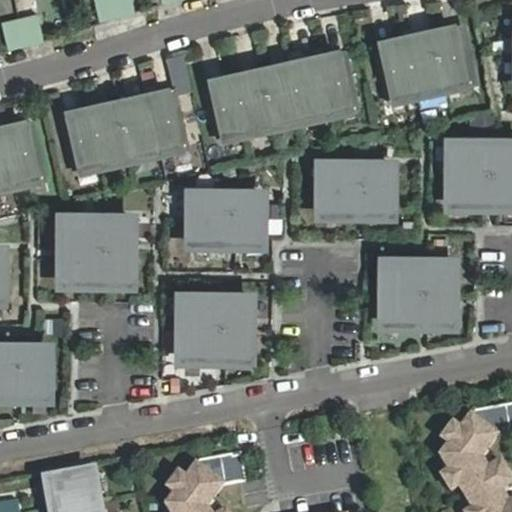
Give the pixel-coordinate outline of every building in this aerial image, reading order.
[(118,17),(114,0),(95,0),(100,21),(118,17)] [(135,13),(132,0),(114,0),(118,17),(135,13)] [(44,42),(38,15),(20,19),(27,46),(44,42)] [(27,46),(20,19),(2,23),(9,50),(27,46)] [(475,81),(464,29),(434,36),(446,88),(475,81)] [(446,88),(434,36),(406,42),(418,94),(446,88)] [(418,94),(406,42),(376,49),(388,101),(418,94)] [(360,108),(348,55),(318,62),(330,114),(360,108)] [(330,114),(318,62),(290,68),(302,120),(330,114)] [(302,120),(290,68),(263,74),(275,127),(302,120)] [(275,127),(263,74),(236,80),(248,132),(275,127)] [(248,132),(236,80),(206,87),(218,139),(248,132)] [(189,145),(178,94),(148,101),(159,152),(189,145)] [(159,152),(148,101),(120,107),(131,158),(159,152)] [(131,158),(120,107),(93,113),(104,164),(131,158)] [(104,164),(93,113),(63,119),(74,170),(104,164)] [(47,178),(35,125),(5,132),(17,185),(47,178)] [(0,188),(17,185),(5,132),(0,133),(0,188)] [(511,207),(511,144),(453,144),(452,206),(511,207)] [(393,216),(393,166),(326,166),(323,166),(323,215),(393,216)] [(263,245),(263,196),(193,195),(193,245),(263,245)] [(132,285),(133,220),(64,219),(64,284),(132,285)] [(456,324),(454,264),(384,265),(386,325),(456,324)] [(251,361),(251,299),(183,298),(183,360),(251,361)] [(0,398),(49,398),(50,349),(0,348),(0,398)] [(511,433),(511,404),(476,411),(472,416),(498,436),(511,433)] [(511,511),(511,502),(509,503),(482,458),(487,450),(498,436),(472,416),(462,428),(449,445),(441,456),(450,470),(461,488),(473,508),(475,511),(511,511)] [(449,445),(462,428),(454,422),(441,439),(449,445)] [(495,467),(490,458),(493,455),(487,450),(482,458),(509,503),(511,502),(511,494),(508,488),(495,467)] [(246,481),(242,454),(201,461),(197,465),(224,485),(246,481)] [(511,485),(511,478),(502,462),(495,467),(508,488),(511,485)] [(210,511),(207,507),(213,499),(224,485),(197,465),(188,478),(175,494),(167,505),(170,511),(210,511)] [(461,488),(450,470),(441,475),(452,494),(461,488)] [(175,494),(188,478),(180,472),(167,488),(175,494)] [(91,474),(51,481),(56,509),(96,502),(91,474)] [(218,511),(216,508),(219,504),(213,499),(207,507),(210,511),(218,511)] [(20,511),(18,500),(0,503),(0,511),(20,511)] [(97,511),(96,502),(56,509),(56,511),(97,511)]
